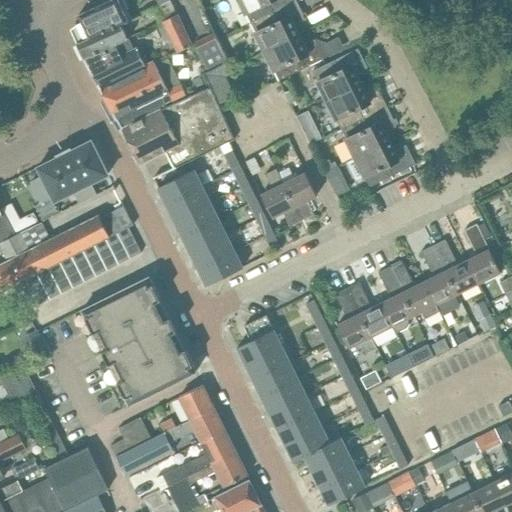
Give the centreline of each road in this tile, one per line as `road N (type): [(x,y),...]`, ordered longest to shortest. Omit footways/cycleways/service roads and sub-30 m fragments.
road 1 (residential): [(199,314),(462,186)]
road 2 (residential): [(199,314),(105,128),(69,110)]
road 3 (residential): [(462,186),(379,30),(339,0)]
road 4 (residential): [(297,511),(199,314)]
